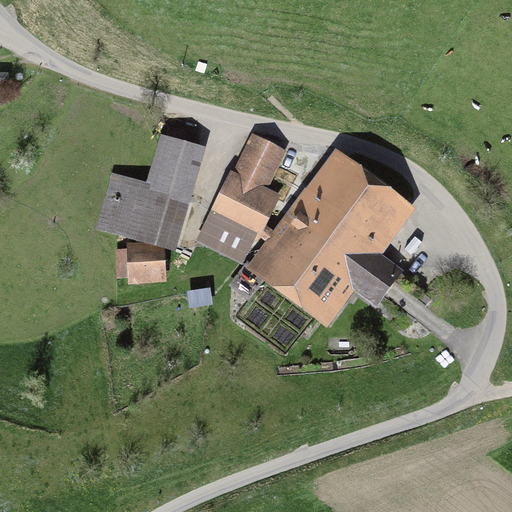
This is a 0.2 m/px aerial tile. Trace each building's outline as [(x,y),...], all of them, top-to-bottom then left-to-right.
[(215,215),(255,235),(273,199),(262,193),(283,152),(254,137),(215,215)] [(113,179),(100,225),(168,245),(196,151),(162,141),(148,190),(113,179)] [(376,302),(379,300),(411,324),(430,299),(399,274),(394,280),(362,257),(401,204),(344,162),(265,269),(322,311),(346,278),(376,302)] [(135,277),(134,272),(156,272),(155,255),(134,255),(134,250),(117,251),(118,277),(135,277)] [(249,299),(266,277),(248,263),(231,285),(249,299)] [(209,304),(205,284),(180,288),(183,308),(209,304)]
